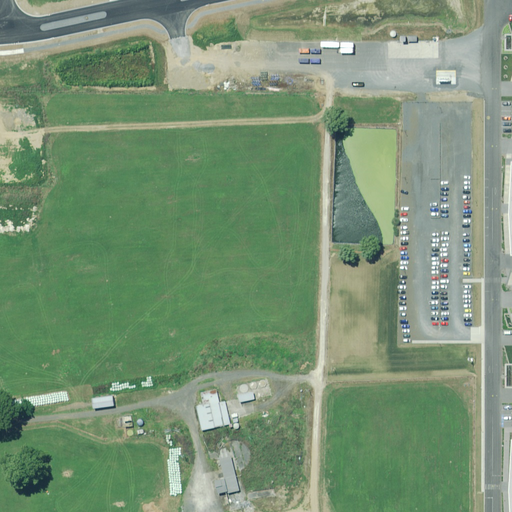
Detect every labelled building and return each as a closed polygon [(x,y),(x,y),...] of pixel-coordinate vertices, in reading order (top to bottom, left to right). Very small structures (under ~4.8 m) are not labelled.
[(250,390),(251,389),(251,387),(250,386),(249,385),(248,384),(247,384),(245,384),(244,385),(243,386),(242,387),(242,388),(242,390),(243,391),(244,392),(245,393),(246,393),(248,393),(249,392),(250,391),(250,390)] [(217,420),(208,386),(192,390),(194,400),(189,402),(195,426),(217,420)] [(269,390),(258,393),(260,399),(270,396),(269,390)] [(258,399),(256,392),(241,395),(243,402),(258,399)] [(118,406),(117,396),(96,399),(97,409),(118,406)] [(236,492),(227,458),(215,461),(220,480),(211,482),(215,497),(236,492)] [(290,505),(288,486),(278,487),(280,506),(290,505)]
